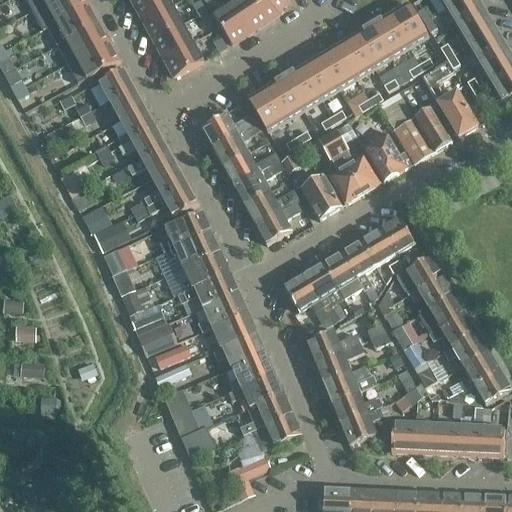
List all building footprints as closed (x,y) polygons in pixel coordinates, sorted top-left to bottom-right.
[(25,0),(33,15),(59,0),(25,0)] [(89,8),(84,0),(59,0),(33,15),(43,33),(89,8)] [(144,0),(134,6),(144,25),(173,8),(168,0),(144,0)] [(251,36),(269,24),(252,0),(244,0),(233,8),(251,36)] [(288,2),(283,0),(252,0),(269,24),(280,17),(288,2)] [(467,0),(439,0),(447,12),(467,0)] [(485,14),(476,0),(467,0),(447,12),(458,31),(485,14)] [(193,8),(199,18),(206,15),(200,4),(193,8)] [(99,26),(89,8),(43,33),(44,34),(48,31),(58,49),(99,26)] [(154,43),(184,27),(173,8),(144,25),(154,43)] [(233,48),(251,36),(233,8),(214,20),(233,48)] [(409,9),(390,20),(410,52),(428,41),(409,9)] [(425,11),(418,15),(424,26),(431,21),(425,11)] [(497,33),(485,14),(458,31),(469,49),(497,33)] [(199,18),(205,29),(212,25),(206,15),(199,18)] [(390,20),(373,30),(392,63),(410,52),(390,20)] [(431,36),(438,32),(431,21),(424,26),(431,36)] [(110,45),(99,26),(58,49),(68,68),(110,45)] [(164,62),(194,46),(184,27),(154,43),(164,62)] [(373,30),(355,40),(375,73),(392,63),(373,30)] [(508,51),(497,33),(469,49),(480,68),(508,51)] [(355,40),(338,51),(357,83),(375,73),(355,40)] [(227,52),(221,42),(214,46),(220,56),(227,52)] [(120,64),(110,45),(68,68),(79,87),(120,64)] [(175,81),(204,65),(194,46),(164,62),(175,81)] [(454,58),(448,48),(441,52),(447,62),(454,58)] [(338,51),(320,61),(340,94),(357,83),(338,51)] [(511,73),(511,58),(508,51),(480,68),(491,86),(511,73)] [(5,54),(0,56),(0,66),(9,61),(5,54)] [(461,68),(454,58),(447,62),(454,73),(461,68)] [(320,61),(303,72),(322,104),(340,94),(320,61)] [(434,70),(430,62),(420,69),(424,76),(434,70)] [(449,66),(423,82),(439,107),(459,141),(478,130),(470,117),(477,113),(467,95),(459,99),(457,95),(448,101),(440,87),(456,78),(449,66)] [(420,69),(409,75),(413,82),(424,76),(420,69)] [(99,85),(110,105),(135,92),(124,71),(99,85)] [(303,72),(285,82),(305,115),(322,104),(303,72)] [(511,99),(511,73),(491,86),(503,105),(511,99)] [(285,82),(268,92),(287,125),(305,115),(285,82)] [(439,107),(423,82),(410,89),(399,96),(407,109),(407,108),(415,121),(414,122),(435,156),(453,146),(432,111),(439,107)] [(481,92),(475,82),(468,86),(474,97),(481,92)] [(399,90),(395,83),(384,89),(389,97),(399,90)] [(22,84),(11,90),(15,97),(25,91),(22,84)] [(25,91),(15,97),(19,104),(29,98),(25,91)] [(110,105),(121,124),(146,111),(135,92),(110,105)] [(268,92),(249,103),(269,136),(287,125),(268,92)] [(480,107),(487,103),(481,92),(474,97),(480,107)] [(384,104),(379,97),(369,103),(373,110),(384,104)] [(369,103),(359,110),(363,117),(373,110),(369,103)] [(381,111),(415,168),(432,158),(406,115),(397,120),(389,107),(381,111)] [(59,124),(63,131),(92,115),(89,109),(78,114),(77,114),(59,124)] [(117,144),(120,150),(132,144),(157,130),(146,111),(121,124),(128,137),(117,144)] [(347,122),(342,114),(332,121),(336,128),(347,122)] [(92,115),(63,131),(55,135),(59,143),(77,133),(85,129),(85,127),(95,121),(92,115)] [(202,131),(213,150),(257,127),(252,119),(234,129),(227,117),(218,122),(211,126),(212,126),(202,131)] [(336,128),(332,121),(322,127),(326,134),(336,128)] [(213,150),(224,170),(249,156),(243,147),(262,136),(257,127),(213,150)] [(135,150),(142,163),(167,149),(157,130),(132,144),(120,150),(119,151),(123,157),(135,150)] [(332,164),(333,164),(341,160),(363,199),(381,188),(364,161),(355,166),(337,133),(318,144),(319,144),(324,152),(331,165),(332,164)] [(312,142),(307,135),(297,142),(301,149),(312,142)] [(364,154),(384,186),(408,172),(385,135),(370,143),(373,148),(364,154)] [(301,149),(297,142),(286,148),(291,155),(301,149)] [(319,144),(307,151),(312,159),(324,152),(319,144)] [(96,154),(100,161),(111,155),(107,148),(96,154)] [(147,172),(153,183),(178,169),(167,149),(142,163),(128,171),(133,180),(147,172)] [(115,162),(111,155),(100,161),(104,168),(115,162)] [(224,170),(235,190),(260,176),(281,165),(276,156),(255,168),(249,156),(224,170)] [(282,166),(286,172),(289,178),(301,171),(294,159),(282,166)] [(341,160),(333,164),(339,175),(330,181),(346,209),(363,199),(341,160)] [(104,169),(104,168),(100,161),(81,172),(63,182),(74,202),(91,192),(91,191),(97,188),(91,176),(104,169)] [(235,190),(246,209),(270,196),(264,185),(273,180),(286,172),(282,166),(281,165),(260,176),(235,190)] [(145,202),(149,210),(188,188),(178,169),(153,183),(160,194),(145,202)] [(102,183),(107,191),(128,180),(124,172),(102,183)] [(302,193),(320,224),(343,211),(324,180),(302,193)] [(188,188),(149,210),(147,211),(151,218),(168,209),(175,221),(199,208),(188,188)] [(91,192),(74,202),(81,215),(98,205),(91,192)] [(246,209),(256,229),(299,205),(294,196),(276,206),(270,196),(246,209)] [(131,211),(135,218),(146,212),(142,205),(131,211)] [(299,205),(256,229),(267,248),(276,243),(277,244),(283,240),(292,235),(286,224),(304,214),(299,205)] [(146,212),(135,218),(139,225),(149,219),(146,212)] [(202,215),(166,232),(171,243),(161,248),(165,257),(167,256),(212,236),(202,215)] [(407,219),(401,223),(408,236),(415,232),(407,219)] [(401,223),(382,234),(396,259),(415,247),(408,236),(401,223)] [(122,224),(93,238),(102,256),(131,242),(122,224)] [(382,234),(362,246),(377,270),(396,259),(382,234)] [(178,260),(184,272),(221,256),(212,236),(167,256),(170,264),(178,260)] [(362,246),(343,257),(365,295),(372,291),(364,278),(377,270),(362,246)] [(117,253),(104,259),(113,279),(124,275),(126,273),(117,253)] [(184,287),(187,296),(230,277),(221,256),(184,272),(189,285),(184,287)] [(343,257),(324,269),(338,293),(351,285),(359,299),(365,295),(343,257)] [(407,274),(418,293),(442,279),(431,260),(422,265),(416,268),(416,269),(407,274)] [(403,271),(399,263),(389,270),(393,277),(403,271)] [(324,269),(304,280),(323,311),(324,311),(331,307),(326,300),(338,293),(324,269)] [(113,280),(121,300),(132,295),(124,275),(113,279),(113,280)] [(208,297),(213,308),(239,297),(230,277),(187,296),(174,302),(178,310),(208,297)] [(418,293),(430,312),(454,298),(442,279),(418,293)] [(323,311),(304,280),(286,291),(291,300),(291,301),(294,307),(295,307),(300,316),(312,309),(325,331),(333,328),(327,318),(328,318),(324,311),(323,311)] [(132,295),(121,300),(130,320),(143,314),(134,294),(132,295)] [(203,336),(213,332),(248,316),(239,297),(213,308),(204,312),(209,323),(199,328),(203,336)] [(430,312),(441,332),(465,317),(454,298),(430,312)] [(167,329),(159,309),(130,320),(138,340),(167,329)] [(341,310),(328,318),(327,318),(333,328),(334,327),(346,320),(341,310)] [(226,337),(231,348),(257,337),(248,316),(213,332),(217,341),(226,337)] [(445,339),(453,351),(477,336),(465,317),(441,332),(429,339),(433,346),(445,339)] [(177,348),(168,328),(167,329),(138,340),(147,361),(177,348)] [(367,335),(371,343),(387,337),(383,328),(367,335)] [(20,342),(38,343),(39,330),(21,329),(20,342)] [(308,345),(316,366),(361,348),(357,339),(339,346),(334,334),(308,345)] [(458,361),(464,370),(488,356),(477,336),(453,351),(444,356),(450,366),(458,361)] [(228,360),(233,372),(266,357),(257,337),(231,348),(215,356),(218,364),(228,360)] [(387,337),(371,343),(376,354),(392,346),(387,337)] [(404,353),(415,372),(429,364),(419,345),(404,353)] [(156,359),(161,372),(192,360),(186,347),(156,359)] [(316,366),(325,387),(351,376),(346,365),(365,357),(361,348),(316,366)] [(464,370),(475,389),(500,375),(488,356),(464,370)] [(229,397),(229,398),(275,378),(266,357),(233,372),(237,383),(230,386),(234,395),(229,397)] [(423,386),(422,387),(426,393),(435,387),(435,386),(439,383),(429,364),(415,372),(423,386)] [(26,378),(45,379),(46,366),(27,365),(26,378)] [(156,381),(160,391),(190,378),(186,368),(156,381)] [(398,378),(406,395),(413,390),(415,389),(407,373),(398,378)] [(500,375),(475,389),(487,408),(496,403),(502,399),(511,394),(500,375)] [(325,387),(333,408),(359,397),(377,389),(373,380),(356,387),(351,376),(325,387)] [(249,413),(258,409),(284,398),(275,378),(229,398),(233,406),(243,401),(249,413)] [(413,390),(406,395),(407,397),(404,399),(411,410),(428,397),(426,393),(422,387),(416,390),(415,389),(413,390)] [(435,387),(426,393),(428,397),(431,402),(440,398),(435,387)] [(183,394),(164,402),(173,422),(192,414),(183,394)] [(333,408),(342,428),(383,411),(379,402),(364,408),(359,397),(333,408)] [(245,439),(254,435),(293,418),(284,398),(258,409),(263,421),(254,425),(254,426),(241,432),(245,439)] [(453,420),(462,421),(462,409),(454,408),(453,420)] [(383,411),(342,428),(350,449),(360,445),(367,442),(376,438),(372,426),(381,422),(390,418),(389,416),(392,415),(389,409),(383,411)] [(474,424),(483,425),(484,412),(476,411),(474,424)] [(483,432),(482,460),(504,461),(504,451),(505,451),(505,443),(505,433),(490,432),(492,413),(484,412),(483,425),(482,432),(483,432)] [(192,414),(173,422),(182,442),(200,434),(192,414)] [(293,418),(254,435),(263,456),(302,439),(293,418)] [(392,456),(414,457),(415,429),(413,419),(406,419),(406,428),(393,428),(393,438),(392,438),(392,446),(392,456)] [(414,457),(437,458),(438,430),(424,429),(424,419),(413,419),(415,429),(414,457)] [(437,458),(459,459),(460,431),(438,430),(437,458)] [(459,459),(482,460),(483,432),(482,432),(460,431),(459,459)] [(207,432),(182,442),(188,458),(199,453),(196,448),(211,442),(207,432)] [(230,475),(242,504),(255,499),(248,483),(271,473),(266,460),(230,475)] [(57,479),(23,489),(28,508),(63,499),(57,479)] [(350,511),(352,495),(325,494),(324,511),(350,511)] [(373,511),(374,496),(352,495),(350,511),(373,511)] [(395,511),(396,497),(374,496),(373,511),(395,511)] [(417,511),(418,498),(396,497),(395,511),(417,511)] [(417,511),(440,511),(441,499),(418,498),(417,511)] [(440,511),(462,511),(463,500),(441,499),(440,511)] [(462,511),(484,511),(485,501),(463,500),(462,511)] [(484,511),(506,511),(507,502),(485,501),(484,511)]
